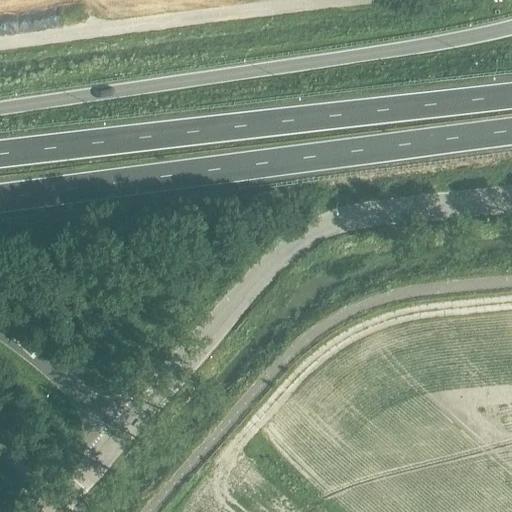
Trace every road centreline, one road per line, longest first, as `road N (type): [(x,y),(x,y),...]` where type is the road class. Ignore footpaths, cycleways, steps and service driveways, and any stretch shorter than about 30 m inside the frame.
road 1 (motorway): [(511,26),(0,109)]
road 2 (motorway): [(0,197),(511,131)]
road 3 (motorway): [(511,95),(0,154)]
road 4 (secondary): [(176,377),(299,240),(336,222),(511,202)]
road 5 (track): [(0,45),(346,0)]
road 6 (unclassified): [(511,381),(250,412),(208,403),(176,377)]
road 7 (motorway): [(0,332),(129,430)]
